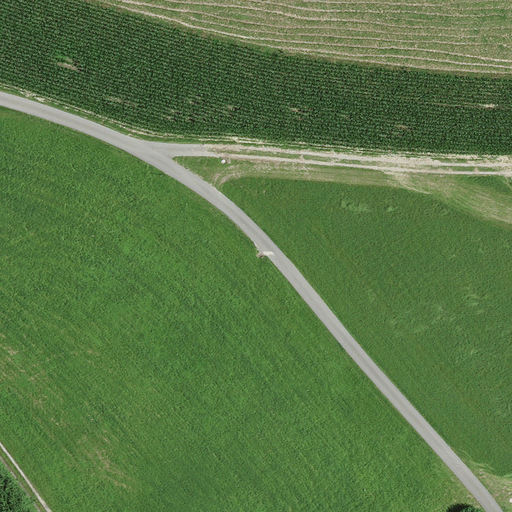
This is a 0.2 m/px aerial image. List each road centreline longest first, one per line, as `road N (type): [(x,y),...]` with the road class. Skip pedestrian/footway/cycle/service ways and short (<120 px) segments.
road 1 (track): [(495,511),(271,253),(205,193),(140,156)]
road 2 (track): [(511,175),(140,156)]
road 3 (track): [(140,156),(0,103)]
